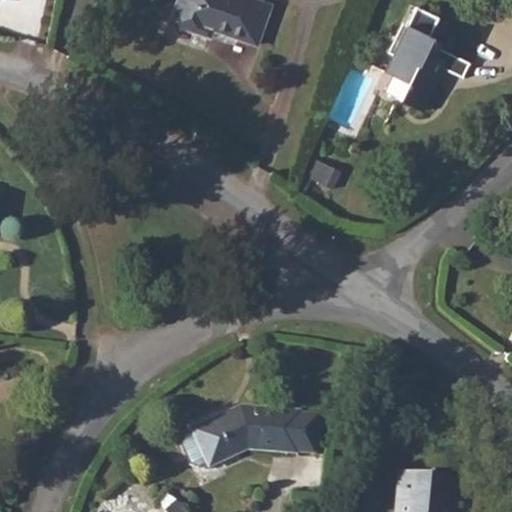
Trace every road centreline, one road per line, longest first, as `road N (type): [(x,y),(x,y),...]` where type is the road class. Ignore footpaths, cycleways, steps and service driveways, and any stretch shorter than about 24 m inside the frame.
road 1 (residential): [(338,272),(203,321),(135,368),(81,430),(46,511)]
road 2 (residential): [(0,69),(151,146),(338,272)]
road 3 (residential): [(364,291),(511,163)]
road 4 (residential): [(364,291),(511,402)]
